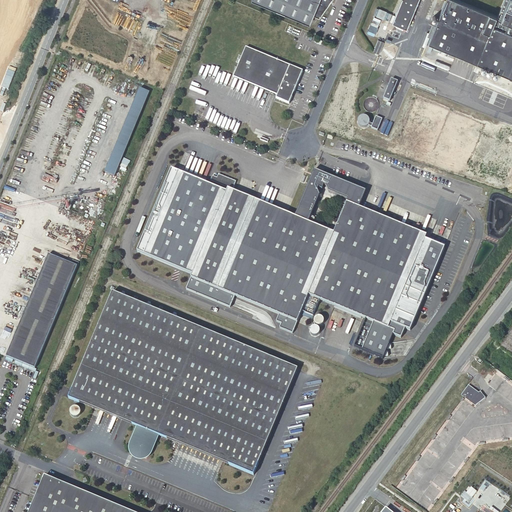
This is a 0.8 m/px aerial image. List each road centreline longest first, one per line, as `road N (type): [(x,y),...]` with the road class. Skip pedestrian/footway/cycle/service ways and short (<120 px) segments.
road 1 (tertiary): [(348,511),(511,292)]
road 2 (unknown): [(98,90),(73,87),(55,103),(28,169),(32,234)]
road 3 (unclassified): [(0,154),(63,0)]
road 4 (unclassified): [(299,152),(363,0)]
road 5 (unknown): [(98,90),(114,106),(98,163),(76,187),(49,198)]
